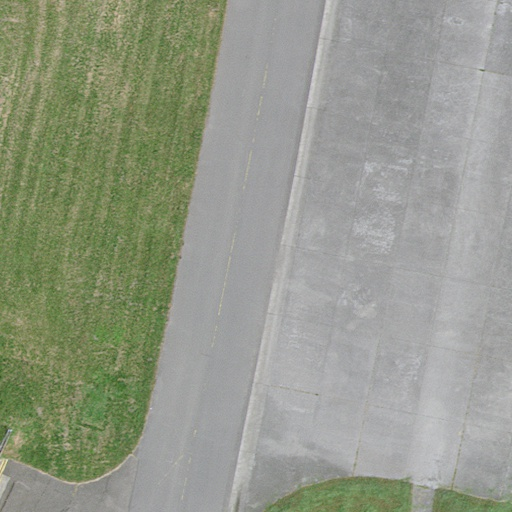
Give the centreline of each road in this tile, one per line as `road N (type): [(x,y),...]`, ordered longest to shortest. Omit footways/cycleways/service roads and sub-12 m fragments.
road 1 (track): [(420,511),(499,0)]
road 2 (track): [(511,289),(229,246)]
